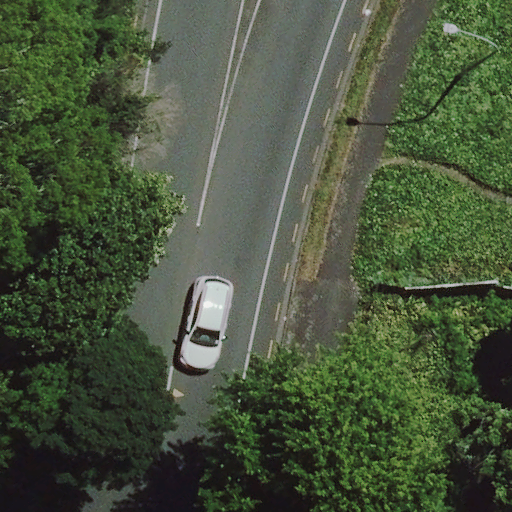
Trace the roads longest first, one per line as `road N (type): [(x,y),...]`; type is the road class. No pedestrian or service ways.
road 1 (secondary): [(219,117),(142,511)]
road 2 (secondary): [(285,0),(219,117)]
